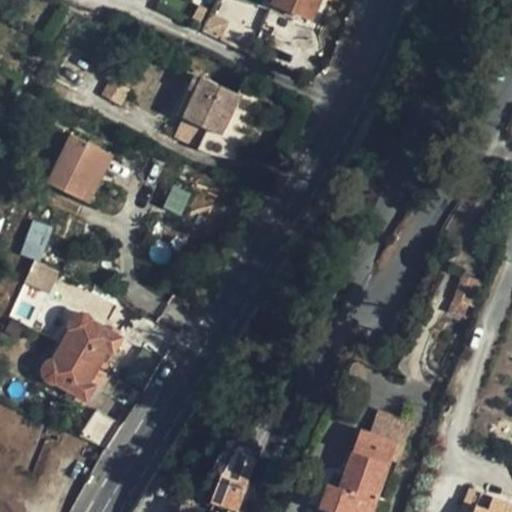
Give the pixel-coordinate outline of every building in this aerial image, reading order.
[(314,21),(322,0),(274,0),(273,4),(314,21)] [(256,48),(252,55),(276,67),(286,43),(264,33),(256,48)] [(252,55),(256,48),(246,43),(242,51),(252,55)] [(203,78),(184,118),(186,119),(178,138),(214,155),(216,151),(225,156),(233,139),(223,135),(241,96),(236,93),(243,80),(220,69),(213,82),(203,78)] [(61,116),(56,126),(65,131),(71,121),(61,116)] [(50,184),(89,203),(97,187),(113,155),(73,136),(57,168),(52,165),(46,177),(51,180),(50,184)] [(107,192),(97,187),(89,203),(99,209),(107,192)] [(23,254),(40,260),(51,229),(34,223),(23,254)] [(41,273),(34,289),(49,296),(56,280),(41,273)] [(448,311),(465,318),(475,292),(458,286),(448,311)] [(76,364),(96,323),(94,321),(93,319),(91,317),(88,315),(84,314),(81,314),(78,315),(75,316),(72,318),(71,321),(69,324),(69,327),(70,331),(70,332),(57,356),(76,364)] [(124,338),(96,323),(76,364),(96,373),(109,350),(115,354),(124,338)] [(58,385),(64,388),(76,364),(57,356),(54,359),(52,360),(49,361),(46,364),(45,367),(44,370),(43,373),(44,377),(45,379),(48,382),(50,384),(53,385),(57,385),(58,385)] [(91,384),(96,373),(76,364),(64,388),(87,402),(96,387),(91,384)] [(406,444),(415,422),(379,410),(371,432),(399,442),(406,444)] [(374,511),(399,442),(371,432),(362,429),(341,487),(330,483),(321,509),(330,511),(374,511)] [(249,451),(234,448),(214,501),(237,510),(249,451)] [(457,511),(473,511),(480,496),(466,491),(457,511)] [(511,511),(511,503),(482,492),(480,496),(473,511),(511,511)]
